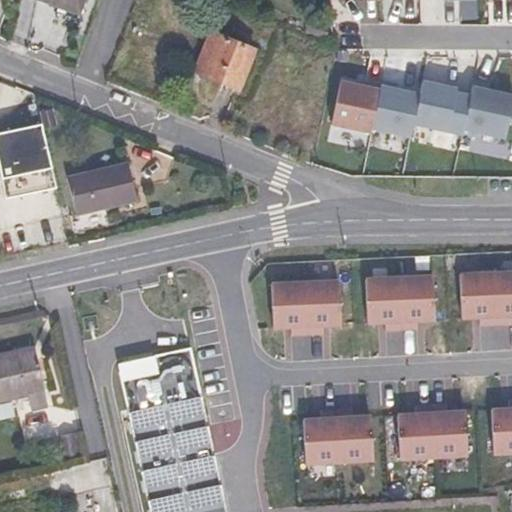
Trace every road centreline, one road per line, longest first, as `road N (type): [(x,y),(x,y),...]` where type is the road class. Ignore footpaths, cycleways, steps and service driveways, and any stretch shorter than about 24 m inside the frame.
road 1 (residential): [(220,236),(252,377),(511,362)]
road 2 (residential): [(0,64),(313,192),(326,220)]
road 3 (tertiary): [(0,286),(220,236)]
road 4 (tertiary): [(326,220),(511,221)]
road 5 (residential): [(354,39),(511,38)]
